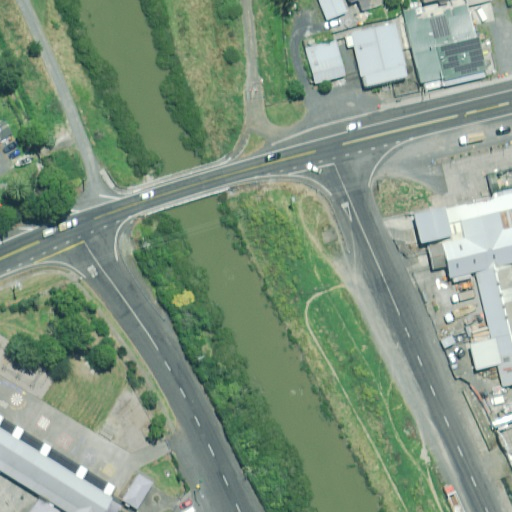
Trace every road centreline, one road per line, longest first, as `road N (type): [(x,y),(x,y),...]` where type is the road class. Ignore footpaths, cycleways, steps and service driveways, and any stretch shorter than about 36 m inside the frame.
road 1 (unclassified): [(329,148),(486,511)]
road 2 (unclassified): [(233,511),(150,340),(72,228)]
road 3 (primary): [(72,228),(329,148)]
road 4 (primary): [(329,148),(511,104)]
